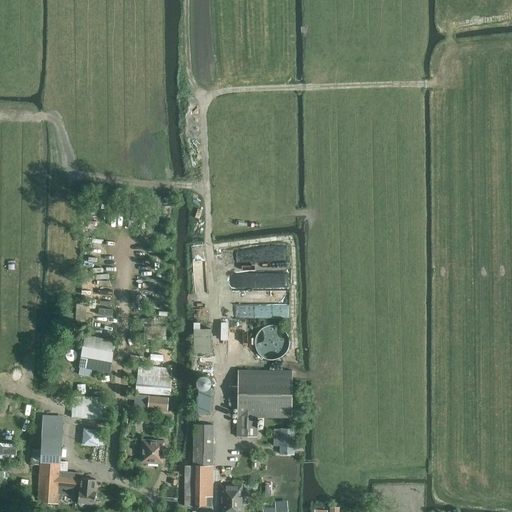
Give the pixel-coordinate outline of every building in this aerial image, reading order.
[(290,290),(235,289),(235,302),(273,303),(273,317),(290,317),(290,290)] [(253,304),(228,304),(228,316),(253,316),(253,304)] [(212,353),(211,329),(200,329),(200,323),(194,323),(195,353),(212,353)] [(166,340),(166,325),(144,325),(144,341),(166,340)] [(271,360),(273,360),(276,359),(278,359),(279,358),(280,357),(282,357),(283,355),(284,355),(285,354),(286,353),(286,352),(287,351),(288,350),(288,349),(288,348),(289,347),(289,346),(289,344),(290,342),(289,341),(289,339),(289,338),(289,337),(289,336),(288,335),(287,333),(286,332),(286,331),(285,331),(284,330),(283,329),(281,327),(280,327),(278,326),(276,325),(274,325),(272,325),(270,325),(268,325),(265,326),(264,327),(263,327),(262,328),(260,330),(258,331),(257,333),(257,334),(256,335),(256,337),(255,338),(255,339),(255,340),(255,342),(255,344),(255,345),(255,346),(255,347),(255,348),(256,349),(257,351),(258,352),(258,353),(260,355),(261,356),(262,356),(264,358),(266,359),(267,359),(269,359),(271,360)] [(109,373),(113,353),(83,346),(79,367),(109,373)] [(171,395),(173,370),(138,367),(135,392),(171,395)] [(292,417),(292,371),(238,370),(237,436),(257,437),(258,417),(292,417)] [(206,389),(207,388),(208,388),(209,387),(210,386),(210,385),(210,384),(211,383),(211,382),(211,381),(211,380),(210,379),(210,378),(209,378),(209,377),(208,376),(206,375),(205,375),(204,374),(203,375),(202,375),(201,375),(200,375),(199,376),(198,377),(197,377),(197,378),(196,379),(196,380),(196,381),(196,382),(196,383),(196,384),(197,385),(197,386),(198,387),(199,388),(200,388),(201,389),(202,389),(203,389),(204,389),(205,389),(206,389)] [(108,421),(106,408),(107,400),(72,397),(72,418),(108,421)] [(168,410),(169,399),(150,397),(149,409),(168,410)] [(91,491),(93,480),(85,479),(85,480),(80,479),(81,474),(68,472),(60,472),(61,462),(64,419),(44,418),(42,449),(34,449),(33,464),(41,464),(39,501),(58,503),(59,493),(72,495),(73,487),(79,488),(78,502),(79,502),(79,504),(81,505),(84,506),(85,504),(85,503),(95,504),(96,492),(91,491)] [(212,506),(213,425),(194,424),(194,465),(186,465),(185,506),(212,506)] [(294,429),(274,429),(274,446),(281,446),(281,454),(294,454),(294,429)] [(105,445),(106,433),(103,431),(85,430),(84,444),(102,445),(105,445)] [(163,463),(165,441),(143,439),(141,461),(163,463)] [(0,451),(0,453),(17,454),(17,443),(0,442),(0,451)] [(68,472),(68,463),(61,462),(60,472),(68,472)] [(241,511),(243,484),(220,484),(219,511),(241,511)] [(287,511),(288,501),(275,502),(275,511),(287,511)]
